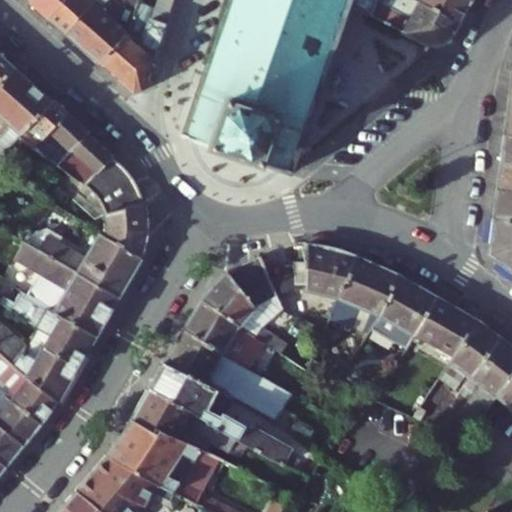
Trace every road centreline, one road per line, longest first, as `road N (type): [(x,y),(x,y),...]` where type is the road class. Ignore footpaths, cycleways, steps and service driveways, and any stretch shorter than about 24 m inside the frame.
road 1 (tertiary): [(9,511),(75,432),(208,213)]
road 2 (tertiary): [(148,145),(0,6)]
road 3 (residential): [(460,110),(357,191),(341,214)]
road 4 (residential): [(148,145),(196,0)]
road 5 (residential): [(439,254),(449,230),(460,110)]
road 6 (tertiary): [(208,213),(341,214)]
